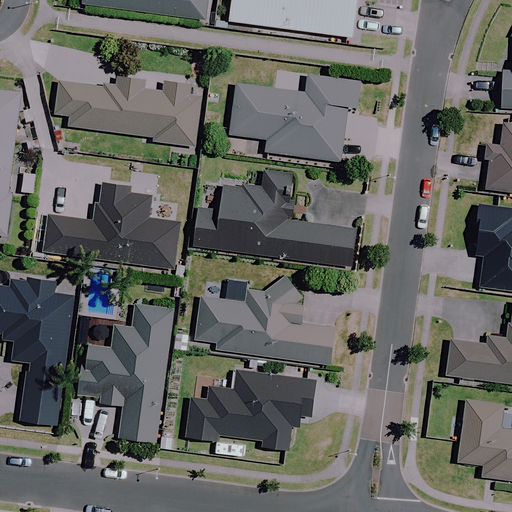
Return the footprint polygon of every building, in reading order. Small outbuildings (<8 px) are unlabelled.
[(86,0),(86,4),(208,22),(210,0),(86,0)] [(235,0),(233,22),(358,38),(363,0),(235,0)] [(489,76),(488,113),(511,114),(511,36),(509,38),(508,77),(489,76)] [(364,81),(310,75),(308,93),(238,85),(232,135),(269,139),(268,153),(344,162),(350,108),(361,109),(364,81)] [(148,83),(118,78),(116,90),(63,83),(58,115),(72,117),(71,127),(154,138),(154,141),(197,147),(204,98),(191,96),(192,87),(163,83),(162,93),(147,91),(148,83)] [(24,93),(0,90),(0,235),(11,236),(24,93)] [(476,155),(470,197),(511,202),(511,135),(492,133),(476,155)] [(298,175),(265,171),(263,190),(227,185),(224,211),(201,209),(196,246),(353,265),(358,229),(292,221),(298,175)] [(102,185),(99,207),(95,207),(93,222),(51,217),(46,254),(175,271),(181,224),(150,220),(153,197),(131,194),(131,189),(102,185)] [(458,249),(464,284),(511,291),(511,212),(464,206),(458,249)] [(0,334),(4,335),(3,343),(15,344),(12,362),(31,365),(23,421),(58,426),(63,393),(61,392),(74,298),(55,295),(57,282),(30,278),(29,282),(12,280),(11,289),(0,287),(0,334)] [(304,282),(273,278),(271,293),(249,290),(247,304),(204,298),(198,340),(219,342),(218,349),(334,364),(338,328),(304,324),(306,305),(301,305),(304,282)] [(174,310),(138,305),(135,330),(117,327),(114,349),(93,346),(90,369),(83,368),(80,394),(102,397),(101,402),(126,405),(122,436),(158,441),(174,310)] [(447,342),(441,380),(511,388),(511,309),(510,309),(505,341),(489,338),(487,349),(447,342)] [(321,381),(240,371),(238,390),(211,387),(209,401),(193,399),(189,436),(219,440),(220,437),(263,442),(262,446),(291,449),(295,416),(316,419),(321,381)] [(500,405),(463,401),(455,465),(477,468),(476,479),(511,483),(511,433),(497,431),(500,405)]
